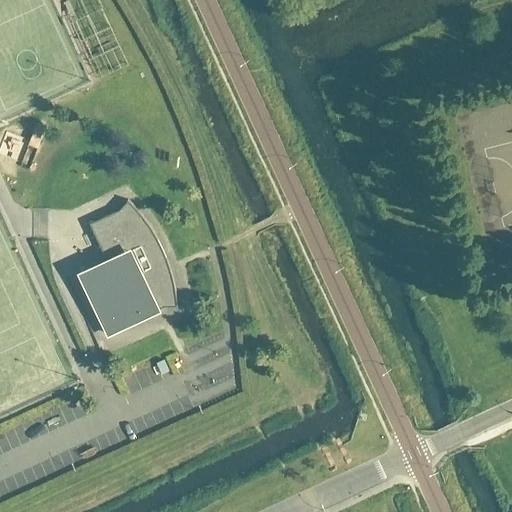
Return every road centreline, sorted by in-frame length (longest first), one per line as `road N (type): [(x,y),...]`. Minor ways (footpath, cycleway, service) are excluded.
road 1 (residential): [(414,453),(203,0)]
road 2 (residential): [(414,453),(288,511)]
